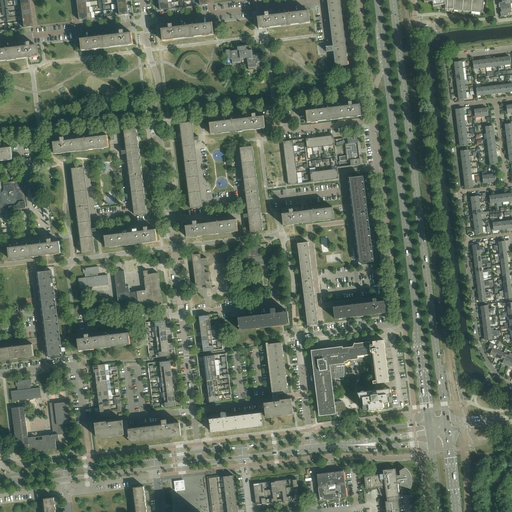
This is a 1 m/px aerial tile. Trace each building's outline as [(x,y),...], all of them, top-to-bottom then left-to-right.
[(329,52),(335,51),(337,66),(348,65),(339,0),(328,0),(334,48),(329,48),(329,52)] [(423,0),(424,3),(432,2),(433,7),(445,5),(445,9),(454,10),(483,13),(483,0),(423,0)] [(160,10),(172,9),(172,2),(168,3),(159,4),(160,10)] [(115,9),(116,16),(128,14),(127,8),(116,9),(115,9)] [(511,8),(501,10),(502,14),(501,14),(501,17),(508,16),(508,13),(511,13),(511,8)] [(258,19),(259,29),(310,23),(308,11),(308,12),(273,17),(272,12),(265,13),(265,18),(258,19)] [(91,12),(90,13),(78,14),(79,20),(92,19),(91,12)] [(18,22),(19,28),(32,26),(31,20),(22,21),(18,22)] [(177,28),(177,27),(176,24),(168,25),(169,29),(162,30),(162,29),(161,29),(163,41),(214,35),(212,23),(212,24),(177,28)] [(81,40),(81,39),(80,39),(82,51),(132,45),(133,45),(132,33),(131,33),(131,34),(124,35),(123,30),(116,31),(116,36),(81,40)] [(28,58),(29,58),(29,57),(36,56),(35,46),(27,47),(27,42),(19,43),(20,48),(0,50),(0,60),(27,58),(28,57),(28,58)] [(227,64),(241,63),(240,59),(247,58),(248,69),(262,67),(261,53),(252,54),(251,45),(237,46),(238,50),(235,50),(235,49),(225,51),(227,64)] [(306,112),(306,111),(307,123),(361,116),(360,106),(352,107),(352,101),(344,102),(345,107),(306,112)] [(210,124),(210,123),(209,123),(211,135),(265,128),(264,118),(256,118),(255,113),(248,114),(248,119),(210,124)] [(193,141),(195,141),(199,140),(199,137),(193,137),(191,122),(180,123),(190,208),(202,207),(193,141)] [(122,154),(127,154),(128,154),(136,215),(147,214),(136,129),(125,130),(127,150),(122,151),(122,154)] [(107,137),(69,141),(68,137),(60,138),(61,142),(53,143),(55,154),(109,147),(107,135),(107,137)] [(360,159),(360,158),(358,142),(348,144),(345,144),(346,156),(347,160),(347,161),(350,160),(360,159)] [(244,218),(248,217),(250,217),(250,220),(252,232),(263,231),(252,146),(241,147),(249,213),(243,214),(244,218)] [(0,150),(0,160),(12,159),(11,147),(11,149),(0,150)] [(91,232),(92,232),(97,231),(96,228),(90,228),(83,167),(72,168),(82,253),(93,252),(91,232)] [(351,178),(361,263),(373,261),(363,176),(351,178)] [(23,186),(22,185),(23,184),(23,181),(22,180),(4,182),(4,183),(4,189),(1,193),(0,183),(0,182),(0,211),(4,211),(3,207),(6,207),(8,206),(9,207),(9,209),(10,210),(26,208),(26,207),(25,193),(23,192),(24,191),(24,190),(23,186)] [(282,215),(283,225),(334,219),(333,207),(332,207),(333,209),(297,213),(297,208),(289,209),(290,214),(282,215)] [(186,227),(186,225),(185,225),(187,237),(238,231),(237,221),(237,219),(236,219),(236,220),(201,225),(200,220),(193,221),(193,226),(186,227)] [(105,237),(105,235),(106,247),(157,241),(156,229),(155,229),(155,230),(148,231),(147,227),(140,227),(140,232),(105,237)] [(8,247),(10,260),(52,254),(53,254),(61,253),(60,242),(52,243),(51,238),(44,239),(44,244),(9,249),(9,247),(8,247)] [(299,260),(310,259),(310,258),(309,252),(308,242),(297,243),(298,244),(299,252),(300,260),(299,260)] [(241,259),(242,268),(271,264),(270,255),(260,256),(260,252),(262,252),(261,246),(245,248),(246,254),(247,254),(248,258),(241,259)] [(206,285),(206,288),(211,288),(209,272),(205,273),(204,266),(208,265),(207,258),(201,259),(200,254),(192,255),(196,286),(204,285),(206,285)] [(301,276),(312,275),(310,259),(299,260),(300,260),(302,276),(301,276)] [(78,279),(79,288),(109,285),(107,275),(98,276),(97,272),(99,272),(98,267),(83,268),(83,274),(85,273),(85,278),(78,279)] [(148,274),(148,270),(143,271),(146,290),(137,291),(129,292),(128,285),(126,286),(124,271),(114,272),(119,309),(139,307),(139,308),(139,309),(145,306),(146,306),(147,306),(154,307),(154,306),(154,305),(162,304),(158,273),(148,274)] [(40,272),(50,357),(62,356),(51,271),(40,272)] [(303,292),(314,291),(312,275),(301,276),(302,276),(302,281),(302,283),(302,282),(304,292),(303,292)] [(314,291),(303,292),(303,293),(304,293),(306,309),(305,309),(316,307),(314,291)] [(333,307),(334,319),(335,319),(335,318),(377,313),(377,314),(378,313),(381,313),(382,313),(385,312),(384,302),(381,303),(380,301),(378,299),(376,299),(376,298),(368,299),(369,304),(334,308),(333,307)] [(316,307),(305,309),(306,309),(308,325),(307,325),(318,324),(316,308),(316,307)] [(271,315),(239,319),(238,317),(239,325),(238,325),(238,326),(239,326),(240,331),(240,330),(289,324),(288,313),(280,314),(279,308),(275,308),(270,308),(271,315)] [(78,340),(78,338),(78,339),(79,351),(130,344),(129,332),(128,332),(128,334),(93,338),(93,333),(85,334),(86,339),(78,340)] [(338,412),(338,413),(339,414),(340,414),(340,415),(341,415),(342,415),(343,414),(344,414),(344,413),(345,413),(345,412),(345,411),(345,410),(345,409),(345,408),(345,407),(345,406),(345,405),(344,405),(344,404),(343,403),(343,402),(342,402),(342,401),(341,401),(336,402),(333,402),(332,400),(333,399),(334,399),(332,397),(332,396),(332,395),(333,394),(331,392),(331,391),(332,390),(333,388),(334,387),(334,384),(335,382),(335,381),(335,379),(343,380),(343,379),(344,377),(344,376),(344,374),(344,373),(344,370),(344,368),(344,366),(343,366),(342,363),(344,363),(344,364),(349,363),(349,366),(357,365),(356,362),(371,360),(372,362),(370,362),(371,369),(371,370),(372,374),(372,375),(372,380),(373,383),(376,383),(377,383),(389,381),(388,377),(389,376),(388,374),(387,370),(389,369),(387,368),(386,364),(388,362),(386,361),(386,357),(387,356),(386,354),(385,354),(385,350),(386,349),(385,347),(384,347),(384,343),(385,342),(384,340),(383,340),(373,341),(373,340),(366,341),(366,340),(349,342),(350,346),(348,346),(349,347),(345,347),(342,348),(340,347),(339,347),(340,347),(339,348),(337,348),(334,347),(334,348),(334,349),(332,349),(331,349),(329,348),(328,350),(327,350),(326,350),(323,349),(323,350),(321,350),(321,351),(319,351),(318,349),(312,350),(311,353),(313,353),(313,355),(313,356),(312,358),(313,359),(314,361),(313,361),(314,361),(312,364),(313,364),(314,364),(314,366),(314,367),(315,367),(315,368),(315,369),(314,370),(313,370),(314,372),(315,371),(316,373),(316,374),(316,375),(316,376),(316,377),(315,377),(314,380),(315,380),(316,380),(316,382),(316,383),(315,385),(317,386),(317,387),(317,388),(316,390),(316,391),(316,390),(317,391),(317,393),(316,396),(317,396),(318,396),(318,398),(318,399),(317,401),(319,402),(319,403),(319,404),(319,408),(318,408),(319,414),(322,415),(322,414),(324,414),(327,415),(327,414),(327,413),(329,413),(330,413),(332,414),(333,413),(338,412)] [(288,393),(282,342),(268,344),(274,395),(272,395),(273,401),(264,402),(265,408),(266,417),(293,414),(291,399),(280,400),(280,394),(288,393)] [(490,354),(495,357),(500,346),(500,344),(498,343),(495,349),(492,348),(494,345),(490,343),(487,350),(491,352),(490,354)] [(0,360),(8,359),(33,356),(34,356),(32,344),(32,346),(0,349),(0,360)] [(500,346),(495,357),(500,359),(501,359),(503,353),(500,351),(502,347),(500,346)] [(502,363),(508,365),(511,354),(511,353),(510,353),(508,358),(505,356),(506,354),(503,353),(501,359),(503,360),(502,363)] [(31,389),(30,385),(32,384),(31,379),(15,381),(16,386),(17,386),(18,390),(11,391),(12,401),(41,398),(40,388),(31,389)] [(368,411),(381,410),(384,409),(384,408),(388,408),(387,396),(389,396),(390,388),(376,390),(376,391),(371,392),(371,390),(357,392),(360,399),(362,399),(363,406),(364,409),(363,409),(364,411),(368,411)] [(43,440),(36,440),(36,437),(28,438),(24,407),(12,408),(16,445),(24,444),(25,453),(56,449),(55,439),(59,438),(58,435),(71,433),(70,423),(67,402),(55,403),(55,402),(49,403),(50,403),(53,435),(42,436),(43,440)] [(261,414),(227,418),(226,412),(221,412),(217,413),(218,419),(210,420),(210,427),(211,431),(262,425),(262,426),(262,421),(262,420),(261,412),(260,412),(261,414)] [(129,430),(128,429),(129,434),(129,436),(128,436),(128,438),(129,438),(130,442),(130,441),(177,435),(177,434),(177,435),(181,435),(180,434),(181,434),(180,431),(179,424),(171,425),(170,419),(162,420),(162,426),(129,430)] [(123,420),(117,421),(95,423),(97,438),(125,435),(124,434),(123,420)] [(387,498),(387,501),(385,501),(386,511),(399,511),(398,500),(397,497),(399,496),(399,497),(399,496),(397,483),(400,483),(400,485),(410,489),(411,487),(411,486),(412,485),(412,484),(412,482),(412,481),(412,480),(412,479),(412,478),(412,477),(411,476),(411,475),(410,473),(409,472),(408,471),(407,470),(407,469),(406,468),(404,467),(399,471),(400,475),(396,475),(396,468),(383,470),(383,474),(364,476),(366,489),(378,487),(381,487),(382,494),(386,494),(386,498),(387,498)] [(317,474),(320,501),(347,498),(344,470),(329,472),(317,474)] [(238,511),(237,502),(236,499),(236,497),(235,486),(235,483),(234,475),(209,478),(212,511),(238,511)] [(289,479),(290,490),(298,489),(297,478),(289,479)] [(289,479),(281,480),(282,491),(290,490),(289,479)] [(281,480),(275,481),(276,492),(278,502),(284,502),(282,491),(281,480)] [(275,481),(267,482),(269,493),(276,492),(275,481)] [(175,482),(176,490),(184,489),(183,482),(175,482)] [(260,483),(261,494),(269,493),(267,482),(260,483)] [(133,487),(135,504),(146,502),(143,486),(133,487)] [(290,490),(291,501),(299,500),(298,489),(290,490)] [(290,490),(282,491),(284,502),(291,501),(290,490)] [(276,492),(269,493),(270,503),(278,502),(276,492)] [(261,494),(262,504),(270,503),(269,493),(261,494)] [(44,498),(45,511),(55,511),(54,497),(44,498)] [(146,511),(146,502),(135,504),(136,511),(146,511)]
